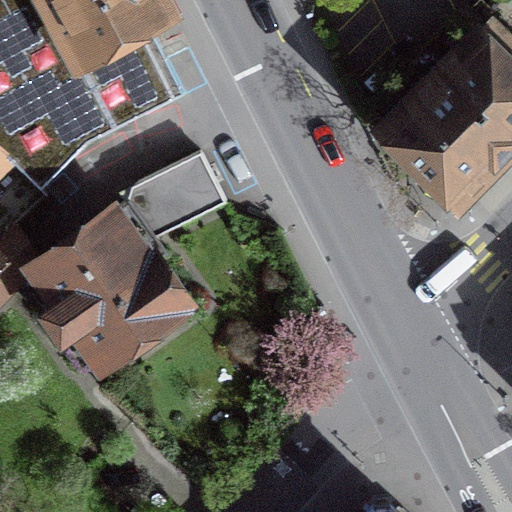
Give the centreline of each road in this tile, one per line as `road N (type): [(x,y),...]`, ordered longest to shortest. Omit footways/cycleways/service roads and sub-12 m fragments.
road 1 (primary): [(229,0),(410,350)]
road 2 (residential): [(410,350),(259,511)]
road 3 (primary): [(410,350),(496,511)]
road 4 (residential): [(511,237),(410,350)]
